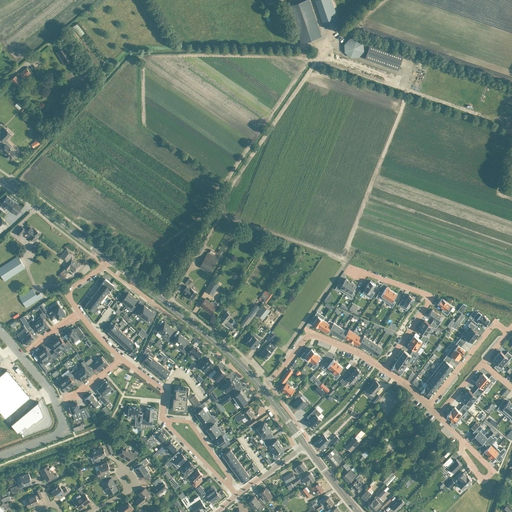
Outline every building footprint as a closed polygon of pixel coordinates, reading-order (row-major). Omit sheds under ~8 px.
[(323,36),(312,2),(310,0),(303,0),(288,5),(301,43),(323,36)] [(315,0),(325,28),(339,23),(331,0),(315,0)] [(345,52),(351,57),(359,57),(364,51),(363,43),(357,37),(350,38),(344,44),(345,52)] [(370,43),(365,59),(399,70),(404,55),(370,43)] [(67,45),(56,52),(64,65),(75,58),(67,45)] [(20,74),(19,72),(16,75),(15,76),(11,79),(16,85),(20,82),(30,73),(27,69),(26,68),(20,74)] [(0,138),(4,142),(7,139),(11,134),(6,129),(2,134),(0,135),(0,138)] [(34,147),(39,144),(42,142),(38,137),(35,140),(35,141),(31,144),(34,147)] [(10,158),(12,156),(14,158),(15,158),(17,156),(17,155),(15,153),(16,153),(7,144),(5,146),(1,149),(6,154),(5,155),(9,159),(10,158)] [(0,205),(4,208),(5,205),(17,214),(22,207),(7,196),(0,205)] [(41,233),(37,230),(37,231),(34,229),(34,230),(31,227),(28,231),(22,226),(17,233),(20,236),(24,231),(30,235),(29,237),(35,241),(41,233)] [(75,271),(80,265),(73,259),(73,256),(72,255),(73,253),(67,248),(60,256),(69,263),(67,265),(64,268),(62,272),(62,271),(58,276),(62,279),(64,277),(64,278),(66,275),(71,268),(75,271)] [(208,252),(200,267),(210,273),(218,258),(208,252)] [(18,256),(0,268),(0,273),(5,281),(25,267),(18,256)] [(326,259),(318,271),(328,277),(336,265),(330,261),(330,262),(326,259)] [(105,278),(102,283),(110,290),(114,285),(105,278)] [(339,283),(335,288),(338,290),(339,289),(344,292),(350,282),(345,279),(341,285),(339,283)] [(211,280),(205,291),(213,296),(219,285),(211,280)] [(366,287),(363,293),(371,298),(374,292),(371,290),(375,284),(373,283),(373,282),(371,280),(370,281),(369,282),(368,282),(365,286),(366,287)] [(350,282),(344,292),(349,296),(348,297),(351,298),(354,293),(351,291),(355,285),(354,284),(354,283),(352,281),(351,283),(350,282)] [(110,290),(102,283),(102,284),(99,288),(107,293),(110,289),(110,290)] [(187,286),(183,291),(187,294),(186,294),(187,294),(188,296),(192,299),(197,293),(191,288),(190,289),(187,286)] [(379,291),(376,297),(379,299),(380,298),(385,301),(391,291),(389,289),(390,288),(387,286),(387,288),(386,287),(382,293),(379,291)] [(33,288),(19,297),(26,307),(43,297),(40,293),(37,295),(33,288)] [(96,292),(103,298),(107,293),(99,288),(96,292)] [(265,290),(259,298),(264,302),(270,294),(273,291),(269,288),(266,291),(265,290)] [(391,291),(385,301),(390,304),(389,305),(392,307),(395,302),(393,300),(397,294),(391,291)] [(100,302),(103,298),(96,292),(92,296),(100,302)] [(121,302),(122,301),(126,304),(126,305),(133,295),(130,293),(130,294),(128,293),(124,297),(122,295),(118,300),(121,302)] [(132,311),(136,306),(133,304),(137,299),(135,298),(136,297),(133,295),(126,305),(126,304),(125,305),(132,311)] [(402,299),(398,305),(406,310),(410,304),(411,304),(414,300),(413,299),(414,298),(409,295),(405,301),(402,299)] [(92,296),(89,301),(99,308),(97,306),(100,302),(92,296)] [(440,301),(438,304),(444,308),(442,311),(447,315),(453,307),(447,303),(447,302),(443,299),(443,300),(441,299),(440,298),(439,300),(440,301)] [(203,302),(200,306),(203,308),(204,307),(205,308),(205,309),(211,314),(214,310),(216,307),(215,307),(218,303),(215,301),(214,302),(212,301),(211,303),(205,299),(203,302)] [(89,301),(86,305),(95,312),(99,308),(89,301)] [(48,311),(46,312),(51,319),(56,316),(58,319),(65,314),(57,302),(47,310),(48,311)] [(254,303),(239,322),(241,324),(242,323),(244,324),(244,325),(246,327),(260,308),(259,307),(259,306),(256,303),(255,304),(254,303)] [(353,303),(349,309),(354,312),(356,310),(358,306),(353,303)] [(461,306),(458,310),(462,312),(465,308),(467,305),(463,303),(463,304),(461,306)] [(138,308),(135,313),(142,318),(149,309),(144,305),(141,310),(138,308)] [(263,306),(257,314),(263,319),(270,310),(263,306)] [(149,309),(142,318),(150,324),(153,320),(150,317),(154,312),(149,309)] [(222,313),(220,316),(222,318),(220,320),(224,324),(231,329),(234,331),(237,328),(238,326),(235,324),(236,323),(234,321),(231,324),(230,322),(229,323),(227,321),(229,318),(231,314),(225,309),(225,310),(222,313)] [(432,310),(428,315),(434,318),(432,321),(437,325),(438,325),(441,320),(438,319),(440,316),(432,310)] [(317,311),(313,317),(316,319),(313,323),(318,326),(323,319),(325,316),(317,311)] [(474,316),(472,319),(478,324),(480,321),(485,325),(488,322),(488,323),(490,321),(489,320),(488,319),(489,319),(484,315),(478,311),(474,316)] [(37,319),(38,321),(43,328),(48,325),(43,319),(46,317),(43,312),(40,314),(41,316),(37,319)] [(27,330),(20,337),(26,344),(34,337),(30,332),(33,329),(31,327),(28,322),(24,315),(20,318),(24,324),(23,325),(27,330)] [(38,332),(43,328),(38,321),(37,319),(32,322),(31,320),(28,322),(31,327),(34,325),(38,332)] [(323,319),(318,326),(323,329),(328,322),(323,319)] [(424,320),(421,325),(429,330),(431,331),(434,327),(435,328),(437,325),(432,321),(430,324),(424,320)] [(154,329),(162,335),(170,325),(165,321),(161,326),(157,323),(154,329)] [(469,326),(466,330),(468,332),(475,338),(476,337),(476,338),(478,335),(477,335),(479,333),(473,329),(476,325),(471,321),(468,325),(469,326)] [(109,330),(108,331),(112,335),(119,328),(120,327),(115,323),(114,324),(111,322),(109,325),(112,327),(109,330)] [(328,322),(323,329),(327,332),(332,324),(328,322)] [(332,324),(327,332),(328,332),(330,333),(331,331),(333,333),(338,325),(333,322),(332,324)] [(175,329),(170,325),(162,335),(161,336),(169,342),(169,341),(173,336),(171,334),(175,329)] [(338,325),(333,333),(338,336),(343,328),(338,325)] [(419,328),(418,330),(424,334),(422,336),(427,340),(429,337),(425,335),(429,330),(421,325),(421,326),(420,325),(419,327),(419,328)] [(85,335),(79,328),(76,330),(75,328),(73,329),(72,329),(70,330),(67,332),(68,332),(67,333),(73,341),(79,337),(80,339),(85,335)] [(119,328),(112,335),(116,339),(123,331),(119,328)] [(343,328),(338,336),(342,338),(347,331),(343,328)] [(347,331),(342,338),(343,339),(343,338),(345,339),(346,337),(348,339),(353,331),(348,328),(347,331)] [(353,331),(348,339),(353,342),(358,334),(358,335),(360,333),(354,329),(353,331)] [(123,331),(116,339),(120,342),(127,335),(123,331)] [(249,340),(247,343),(254,348),(256,345),(257,344),(260,340),(261,338),(255,333),(253,331),(247,338),(249,340)] [(261,331),(259,334),(264,339),(267,337),(261,331)] [(462,335),(459,339),(464,343),(467,339),(472,342),(475,338),(468,332),(464,336),(462,335)] [(176,346),(184,336),(179,333),(175,338),(173,336),(169,341),(176,346)] [(358,334),(353,342),(358,345),(362,337),(358,335),(358,334)] [(127,335),(120,342),(124,346),(131,339),(127,335)] [(264,350),(261,354),(267,358),(270,355),(272,352),(277,346),(275,345),(279,340),(273,335),(269,340),(271,342),(266,348),(264,350)] [(362,337),(358,345),(360,346),(361,344),(363,346),(368,338),(364,335),(362,337)] [(414,335),(411,340),(421,347),(424,342),(425,343),(427,340),(422,336),(420,339),(414,335)] [(176,346),(184,352),(188,347),(185,345),(189,340),(184,336),(176,346)] [(60,337),(56,340),(62,347),(63,349),(67,346),(69,348),(72,345),(68,341),(65,343),(60,337)] [(368,338),(363,346),(368,349),(373,341),(368,338)] [(131,339),(124,346),(128,349),(128,350),(135,342),(134,342),(131,339)] [(459,339),(452,347),(462,355),(462,354),(463,355),(465,353),(464,352),(465,350),(461,347),(464,343),(459,339)] [(57,351),(62,347),(56,340),(52,344),(57,350),(54,352),(58,357),(60,354),(57,351)] [(409,343),(408,345),(413,349),(412,351),(417,355),(419,352),(417,351),(421,347),(411,340),(411,341),(410,340),(408,342),(409,343)] [(373,341),(368,349),(372,352),(377,344),(373,341)] [(135,342),(128,350),(132,354),(139,346),(135,342)] [(377,344),(372,352),(378,355),(383,347),(377,344)] [(188,352),(196,359),(202,352),(199,350),(199,349),(197,348),(196,348),(193,346),(188,352)] [(146,347),(143,354),(146,357),(150,352),(152,351),(146,347)] [(452,347),(446,356),(451,360),(454,356),(458,360),(462,355),(452,347)] [(46,348),(42,352),(48,359),(49,360),(53,356),(55,359),(58,357),(54,352),(51,354),(46,348)] [(304,352),(300,357),(303,359),(304,358),(308,362),(310,360),(316,353),(316,352),(316,351),(314,349),(314,350),(312,349),(307,354),(304,352)] [(404,350),(401,355),(410,361),(413,356),(415,358),(417,355),(412,351),(410,354),(404,350)] [(500,351),(497,355),(506,363),(511,355),(507,351),(504,354),(500,351)] [(41,360),(37,363),(43,369),(46,367),(44,365),(49,361),(49,360),(48,359),(42,352),(38,356),(41,360)] [(153,357),(153,358),(155,356),(150,352),(146,357),(143,361),(147,365),(153,357)] [(316,353),(310,360),(314,363),(311,367),(314,369),(318,364),(316,362),(321,356),(316,353)] [(401,355),(398,360),(407,366),(410,361),(401,355)] [(494,358),(493,360),(497,363),(494,367),(499,371),(506,363),(497,355),(496,356),(496,355),(494,357),(494,358)] [(444,359),(441,363),(449,370),(453,366),(449,363),(451,360),(446,356),(443,359),(444,359)] [(101,357),(97,360),(95,362),(91,358),(85,362),(88,365),(88,364),(92,369),(95,366),(98,370),(102,367),(106,363),(101,357)] [(152,368),(157,361),(153,358),(153,357),(147,365),(152,368)] [(214,363),(209,358),(204,363),(201,360),(196,366),(199,369),(201,367),(205,371),(214,363)] [(327,362),(322,367),(325,370),(329,373),(330,372),(332,370),(338,363),(338,362),(336,360),(336,361),(334,359),(329,364),(327,362)] [(79,368),(86,376),(90,373),(85,367),(88,365),(85,362),(84,360),(81,362),(83,364),(79,368)] [(398,360),(395,364),(402,369),(404,370),(407,366),(398,360)] [(152,368),(156,372),(162,364),(157,361),(152,368)] [(332,370),(330,372),(334,376),(333,377),(336,379),(341,374),(338,372),(343,367),(338,363),(332,370)] [(441,363),(438,367),(446,374),(449,370),(441,363)] [(156,372),(160,375),(166,367),(162,364),(156,372)] [(395,364),(391,369),(400,375),(404,370),(402,369),(395,364)] [(170,371),(166,367),(160,375),(165,378),(170,371)] [(438,367),(435,371),(444,378),(446,374),(438,367)] [(86,376),(79,368),(75,371),(73,370),(70,372),(74,376),(77,374),(82,380),(86,376)] [(213,376),(218,381),(225,373),(220,368),(216,372),(214,369),(208,375),(211,378),(213,376)] [(349,370),(340,380),(342,382),(344,379),(348,382),(350,380),(353,383),(362,372),(356,368),(351,373),(349,370)] [(8,370),(0,376),(0,410),(6,418),(31,397),(8,370)] [(435,371),(432,375),(441,382),(444,378),(435,371)] [(74,376),(70,372),(64,378),(71,386),(75,383),(71,378),(74,376)] [(287,372),(280,380),(284,383),(285,382),(286,383),(281,389),(289,396),(295,390),(291,386),(292,384),(287,379),(290,374),(287,372)] [(198,376),(202,381),(207,377),(204,373),(198,376)] [(481,374),(479,376),(480,377),(479,378),(488,385),(492,381),(493,382),(496,379),(491,374),(488,378),(483,373),(481,375),(481,374)] [(432,375),(429,378),(438,385),(441,382),(432,375)] [(71,386),(64,378),(57,383),(60,387),(63,385),(66,389),(71,386)] [(227,381),(225,378),(218,384),(220,387),(221,386),(226,392),(235,385),(230,378),(227,381)] [(429,378),(426,382),(427,384),(428,384),(435,389),(438,385),(429,378)] [(479,378),(475,382),(479,386),(476,389),(481,394),(488,385),(479,378)] [(376,380),(367,389),(371,393),(370,395),(373,397),(371,399),(376,403),(381,397),(377,393),(377,394),(376,393),(382,385),(376,380)] [(103,384),(98,388),(102,394),(99,397),(104,404),(108,401),(105,398),(114,391),(106,381),(102,384),(103,384)] [(208,389),(206,390),(208,393),(211,390),(215,387),(212,384),(210,386),(210,389),(208,389)] [(425,387),(424,387),(432,393),(435,389),(428,384),(427,384),(425,387)] [(318,386),(315,389),(321,395),(324,391),(318,386)] [(173,409),(187,410),(188,398),(187,398),(188,395),(189,388),(176,387),(176,394),(176,397),(174,397),(173,409)] [(393,387),(388,392),(395,399),(400,394),(393,387)] [(424,387),(421,392),(428,397),(432,393),(424,387)] [(469,390),(465,394),(474,402),(481,394),(476,389),(473,393),(469,390)] [(234,396),(241,406),(247,401),(240,391),(234,396)] [(297,399),(293,404),(299,409),(300,407),(304,404),(307,406),(310,403),(307,400),(306,401),(300,396),(302,394),(299,391),(294,397),(297,399)] [(99,403),(92,393),(85,399),(88,403),(92,409),(99,403)] [(222,406),(232,398),(229,393),(219,401),(222,406)] [(402,393),(397,399),(401,402),(405,397),(402,393)] [(463,397),(461,399),(465,402),(462,406),(467,410),(474,402),(465,394),(464,395),(464,394),(462,396),(463,397)] [(196,407),(201,403),(195,395),(190,398),(196,407)] [(501,403),(497,409),(500,411),(501,410),(506,414),(511,406),(511,401),(511,402),(509,400),(504,406),(501,403)] [(39,401),(12,424),(15,428),(18,432),(26,425),(28,428),(35,421),(36,422),(44,415),(39,401)] [(198,418),(206,412),(206,411),(203,407),(206,405),(204,402),(194,409),(197,412),(195,413),(196,414),(195,414),(198,418)] [(72,414),(73,414),(74,418),(81,415),(83,419),(90,416),(85,407),(80,409),(78,403),(74,404),(73,403),(70,405),(69,406),(72,414)] [(103,408),(108,414),(111,411),(106,406),(103,408)] [(129,406),(128,415),(132,415),(132,418),(136,418),(135,426),(141,426),(141,423),(142,414),(138,414),(139,407),(133,406),(133,407),(129,406)] [(451,410),(451,411),(460,419),(467,410),(462,406),(459,410),(455,406),(451,410)] [(142,414),(141,423),(146,424),(152,425),(153,420),(153,416),(154,412),(154,408),(152,408),(147,408),(146,415),(142,414)] [(243,411),(234,417),(238,422),(242,419),(244,422),(248,419),(254,415),(250,408),(246,411),(244,412),(243,411)] [(310,419),(307,422),(313,428),(322,420),(318,416),(321,413),(316,408),(309,415),(311,418),(310,419)] [(0,436),(5,433),(7,435),(15,428),(12,424),(0,410),(0,436)] [(208,410),(206,411),(206,412),(198,418),(200,422),(201,421),(202,422),(203,421),(206,424),(215,417),(213,414),(211,415),(208,410)] [(448,413),(447,415),(452,420),(450,423),(455,427),(458,424),(456,423),(460,419),(451,411),(450,411),(448,413)] [(218,427),(218,426),(215,422),(217,421),(215,417),(206,424),(208,427),(206,428),(209,433),(218,427)] [(250,426),(257,421),(255,418),(251,421),(248,423),(250,426)] [(253,426),(259,433),(268,427),(265,422),(260,425),(258,423),(253,426)] [(475,434),(471,438),(473,440),(472,441),(474,443),(475,442),(484,434),(486,431),(482,428),(483,427),(480,424),(473,432),(475,434)] [(209,433),(213,438),(214,436),(217,440),(223,435),(226,433),(224,430),(222,430),(219,426),(218,426),(218,427),(209,433)] [(265,442),(268,439),(270,438),(267,434),(271,431),(268,427),(259,433),(265,442)] [(355,437),(346,446),(351,451),(360,441),(367,433),(363,429),(355,437)] [(149,438),(147,440),(151,444),(155,441),(156,442),(158,439),(161,442),(166,437),(161,432),(160,433),(157,430),(149,438)] [(217,440),(215,441),(219,446),(222,444),(224,447),(230,443),(228,439),(229,438),(226,433),(223,435),(217,440)] [(484,434),(475,442),(479,446),(483,442),(485,445),(486,445),(490,440),(493,437),(491,435),(487,438),(484,434)] [(324,435),(316,443),(321,449),(324,446),(325,447),(327,445),(330,448),(339,438),(336,435),(331,440),(329,438),(328,439),(324,435)] [(487,448),(484,451),(488,455),(496,447),(493,443),(497,438),(495,436),(495,435),(493,437),(490,440),(486,445),(485,445),(487,448)] [(268,439),(265,442),(263,442),(266,446),(267,446),(271,450),(280,443),(277,439),(271,443),(268,439)] [(166,449),(171,454),(177,448),(171,442),(169,444),(167,441),(157,450),(161,454),(166,449)] [(95,459),(92,460),(93,464),(100,461),(99,458),(106,455),(106,453),(109,452),(108,449),(111,447),(109,442),(106,443),(102,445),(98,446),(99,448),(100,449),(92,452),(95,459)] [(280,443),(271,450),(274,455),(273,456),(275,459),(280,455),(277,452),(283,448),(280,443)] [(133,459),(136,455),(138,453),(135,450),(133,452),(130,450),(130,451),(123,447),(121,450),(118,454),(122,457),(123,456),(129,460),(131,457),(133,459)] [(488,455),(488,456),(490,458),(490,457),(492,459),(494,457),(499,461),(503,457),(506,450),(503,447),(500,450),(496,447),(488,455)] [(226,459),(233,453),(230,449),(223,454),(226,459)] [(382,449),(374,458),(379,461),(386,453),(387,452),(383,449),(382,449)] [(329,453),(325,456),(334,466),(338,463),(340,461),(341,461),(332,450),(329,453)] [(178,451),(166,463),(169,466),(172,462),(178,468),(187,459),(186,458),(187,457),(184,454),(183,455),(181,453),(178,451)] [(233,453),(226,459),(229,463),(237,458),(233,453)] [(450,457),(440,467),(446,473),(447,472),(451,476),(454,473),(462,465),(456,459),(454,461),(450,457)] [(149,462),(146,458),(135,466),(136,468),(134,470),(136,468),(142,476),(139,478),(147,473),(147,472),(150,470),(147,466),(144,468),(143,466),(149,462)] [(229,463),(232,468),(240,462),(237,458),(229,463)] [(189,461),(182,468),(183,469),(181,471),(185,474),(183,476),(186,479),(193,472),(191,469),(194,466),(189,461)] [(348,471),(342,476),(348,483),(352,480),(354,478),(353,478),(358,474),(355,471),(354,472),(349,466),(351,464),(349,461),(347,462),(343,465),(346,469),(346,468),(348,471)] [(99,477),(105,474),(110,473),(109,469),(110,468),(107,462),(103,463),(98,465),(100,470),(97,471),(99,477)] [(232,468),(235,472),(243,467),(240,462),(232,468)] [(298,474),(307,468),(302,462),(294,468),(298,474)] [(51,480),(53,480),(58,477),(57,474),(55,475),(53,472),(51,472),(48,465),(44,467),(40,469),(42,473),(43,473),(47,479),(50,478),(51,480)] [(246,471),(243,467),(235,472),(238,476),(246,471)] [(198,469),(188,479),(190,481),(192,478),(195,481),(193,484),(196,487),(203,480),(200,477),(203,474),(198,469)] [(387,473),(381,479),(385,483),(391,477),(394,473),(390,469),(387,473)] [(246,471),(238,476),(241,481),(249,475),(246,471)] [(283,477),(286,481),(286,483),(295,477),(295,476),(292,472),(283,477)] [(303,478),(304,481),(307,484),(310,482),(311,482),(315,479),(310,472),(306,475),(303,478)] [(463,472),(456,480),(459,484),(458,485),(463,489),(465,486),(468,489),(472,485),(469,482),(472,479),(468,475),(467,476),(466,475),(467,474),(466,473),(466,474),(464,472),(463,472)] [(12,493),(13,494),(24,490),(23,487),(27,485),(32,484),(30,480),(31,480),(29,473),(20,476),(22,481),(18,483),(19,485),(11,488),(12,491),(12,493)] [(354,482),(350,485),(355,491),(359,488),(360,487),(363,484),(360,481),(364,478),(361,476),(360,474),(357,477),(357,478),(355,480),(355,481),(354,482)] [(298,477),(292,482),(294,484),(300,480),(302,478),(300,475),(298,477)] [(154,489),(156,492),(159,495),(168,488),(163,482),(162,481),(159,477),(153,482),(157,486),(154,489)] [(112,478),(103,482),(109,494),(118,489),(115,484),(114,484),(111,479),(112,478)] [(452,479),(446,485),(449,488),(455,482),(452,479)] [(195,491),(187,482),(183,485),(185,488),(183,490),(188,497),(195,491)] [(316,495),(318,494),(323,490),(318,483),(314,486),(312,484),(309,485),(307,487),(311,492),(312,494),(313,495),(314,495),(315,495),(316,495)] [(365,491),(361,495),(366,499),(369,496),(372,493),(373,492),(373,491),(370,488),(372,486),(370,484),(365,489),(364,490),(365,491)] [(372,502),(368,505),(374,511),(377,507),(378,506),(383,501),(379,498),(385,491),(383,490),(387,485),(386,484),(375,494),(377,495),(374,497),(375,498),(372,502)] [(61,498),(64,496),(69,491),(66,487),(62,489),(59,485),(57,487),(57,486),(56,487),(56,488),(52,491),(56,497),(58,495),(61,498)] [(86,491),(82,485),(78,488),(82,494),(86,491)] [(207,495),(200,485),(196,488),(205,499),(207,497),(212,504),(216,501),(215,500),(220,496),(215,489),(207,495)] [(307,497),(311,494),(305,487),(301,490),(307,497)] [(151,495),(149,492),(145,488),(139,493),(141,496),(136,500),(139,504),(140,506),(150,498),(149,497),(151,495)] [(262,496),(260,498),(261,499),(265,504),(269,501),(267,499),(272,495),(269,492),(266,488),(260,492),(262,496)] [(36,490),(36,491),(38,494),(36,495),(35,495),(25,499),(27,503),(29,507),(39,503),(37,499),(39,498),(43,497),(39,489),(36,490)] [(74,501),(74,502),(76,505),(77,504),(80,509),(85,506),(85,505),(87,503),(87,504),(91,501),(88,497),(85,493),(81,496),(80,494),(76,497),(78,499),(74,501)] [(194,499),(189,503),(195,511),(200,511),(206,508),(200,498),(200,499),(198,495),(193,499),(194,499)] [(181,499),(185,505),(190,501),(186,496),(183,498),(181,499)] [(265,504),(261,499),(259,501),(255,497),(253,499),(253,498),(249,501),(255,508),(256,507),(258,509),(260,507),(265,504)] [(316,510),(318,509),(323,506),(322,506),(326,503),(328,507),(330,506),(334,503),(329,497),(325,500),(324,501),(318,505),(316,502),(315,500),(311,503),(313,505),(312,505),(316,510)] [(392,506),(392,507),(396,511),(405,502),(400,498),(392,506)] [(129,511),(134,508),(131,505),(128,501),(122,506),(121,505),(116,509),(118,511),(129,511)]
